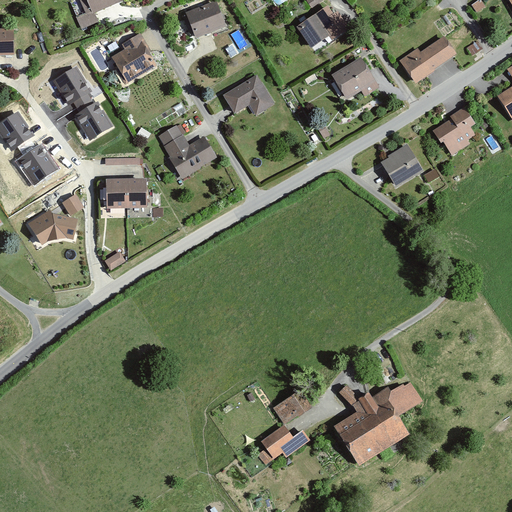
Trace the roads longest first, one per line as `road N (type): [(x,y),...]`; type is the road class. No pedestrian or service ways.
road 1 (tertiary): [(511,46),(112,285),(0,370)]
road 2 (unknown): [(423,106),(343,0)]
